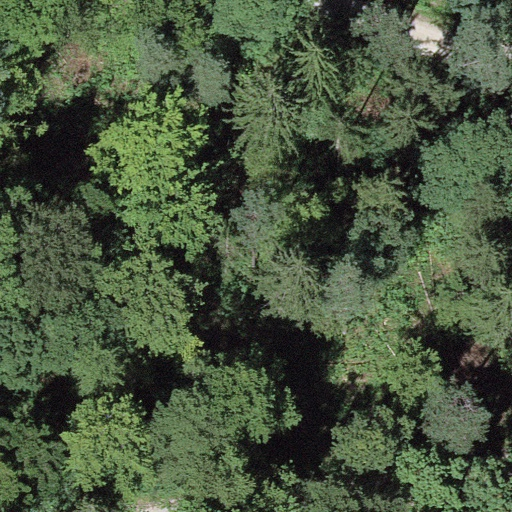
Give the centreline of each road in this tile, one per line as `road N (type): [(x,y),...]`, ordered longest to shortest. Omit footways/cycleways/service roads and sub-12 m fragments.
road 1 (track): [(511,465),(228,511)]
road 2 (track): [(511,68),(317,0)]
